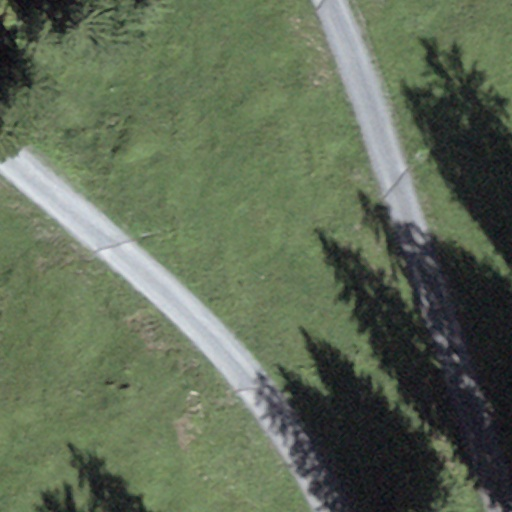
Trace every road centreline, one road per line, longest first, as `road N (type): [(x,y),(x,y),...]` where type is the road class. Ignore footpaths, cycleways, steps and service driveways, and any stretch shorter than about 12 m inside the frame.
road 1 (track): [(511,499),(332,0)]
road 2 (track): [(0,149),(290,420),(334,511)]
